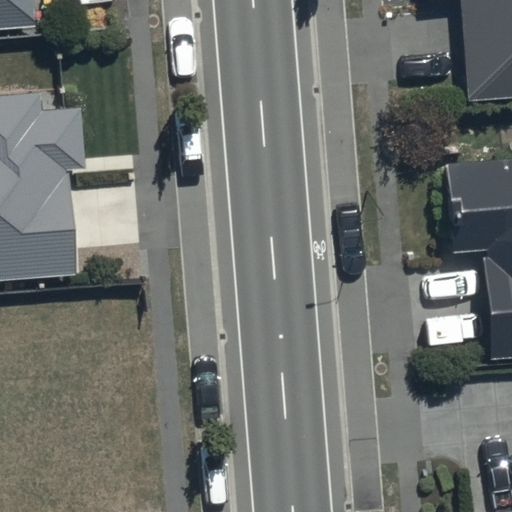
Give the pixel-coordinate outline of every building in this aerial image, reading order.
[(0,0),(0,30),(31,29),(30,0),(0,0)] [(511,0),(454,0),(462,103),(511,99),(511,0)] [(0,282),(71,277),(64,174),(81,173),(77,113),(40,116),(39,97),(0,99),(0,282)] [(511,162),(442,165),(448,253),(478,251),(486,361),(511,359),(511,162)] [(511,511),(511,498),(459,503),(459,511),(511,511)]
